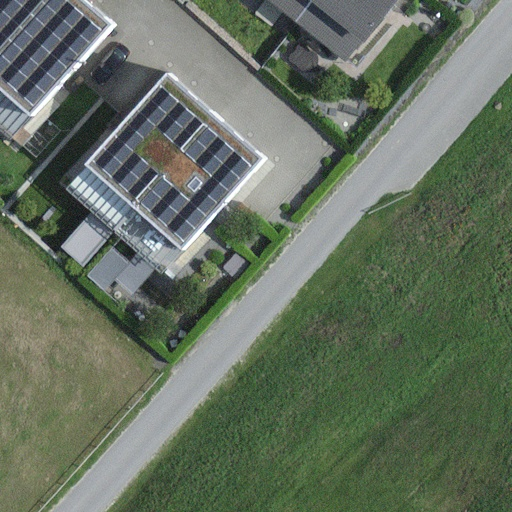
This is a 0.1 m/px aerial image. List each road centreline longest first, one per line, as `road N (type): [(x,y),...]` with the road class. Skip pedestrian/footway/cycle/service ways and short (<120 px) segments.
road 1 (unclassified): [(511,51),(268,326),(64,511)]
road 2 (residential): [(149,0),(278,114)]
